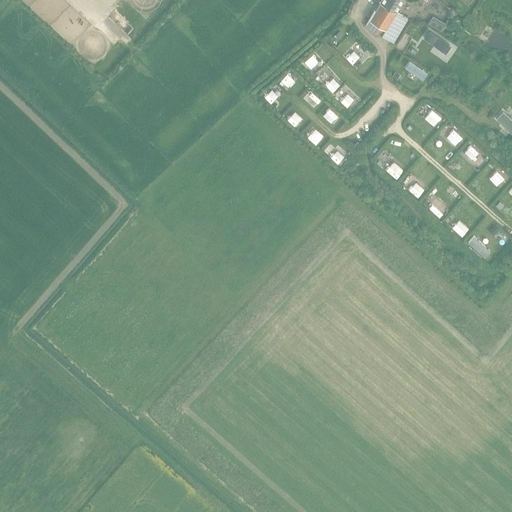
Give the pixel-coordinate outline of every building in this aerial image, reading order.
[(381,0),(380,2),(396,12),(402,0),(381,0)] [(395,13),(396,12),(380,2),(374,13),(366,27),(393,43),(407,20),(395,13)] [(419,32),(437,45),(442,38),(423,25),(419,32)] [(344,41),(348,38),(340,28),(327,40),(331,44),(340,37),(344,41)] [(390,70),(395,74),(405,60),(400,56),(390,70)]
